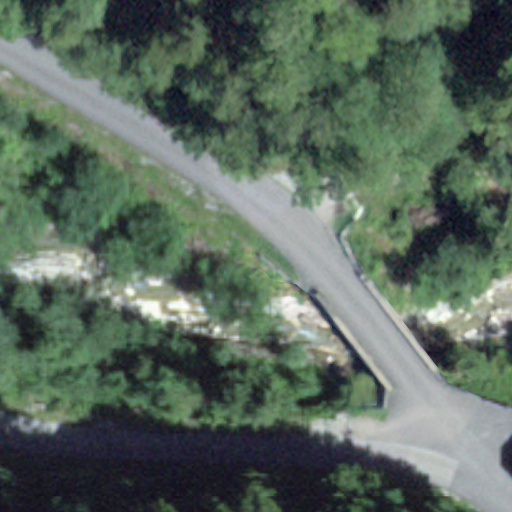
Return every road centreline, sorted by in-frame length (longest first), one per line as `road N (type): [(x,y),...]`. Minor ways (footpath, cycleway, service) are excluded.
road 1 (unclassified): [(0,45),(213,166),(290,225),(440,417),(511,489)]
road 2 (track): [(468,449),(99,438),(0,416)]
